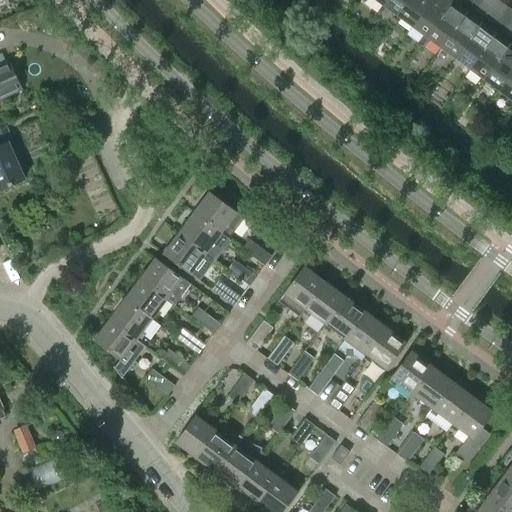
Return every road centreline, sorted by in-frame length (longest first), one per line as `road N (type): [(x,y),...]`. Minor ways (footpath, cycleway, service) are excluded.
road 1 (tertiary): [(93,0),(348,230),(511,353)]
road 2 (tertiary): [(511,271),(183,0)]
road 3 (residential): [(442,511),(229,345)]
road 4 (residential): [(23,313),(51,271),(139,223),(144,191),(114,124)]
road 5 (residential): [(23,313),(144,451)]
road 6 (residential): [(144,451),(229,345)]
